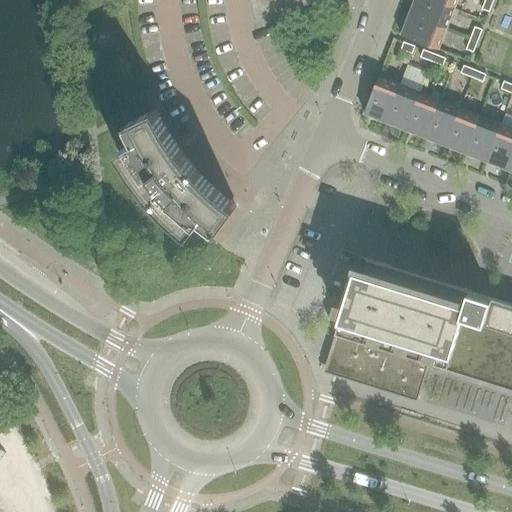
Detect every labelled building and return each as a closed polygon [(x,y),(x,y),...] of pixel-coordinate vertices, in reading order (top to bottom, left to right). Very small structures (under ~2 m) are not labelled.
[(446,30),(454,10),(429,0),(414,0),(409,15),(446,30)] [(429,0),(454,10),(457,0),(429,0)] [(493,1),(490,0),(485,0),(482,10),(489,13),(493,1)] [(438,50),(446,30),(409,15),(401,36),(438,50)] [(475,27),(470,39),(478,42),(482,30),(475,27)] [(478,42),(470,39),(466,50),(473,53),(478,42)] [(415,47),(403,42),(400,50),(412,54),(415,47)] [(434,55),(423,50),(420,58),(432,62),(434,55)] [(434,55),(432,62),(443,66),(446,59),(434,55)] [(475,71),(463,66),(460,73),(472,78),(475,71)] [(486,75),(475,71),(472,78),(483,82),(486,75)] [(364,114),(384,122),(399,85),(379,77),(364,114)] [(511,93),(511,85),(504,82),(501,89),(511,94),(511,93)] [(384,122),(405,130),(419,93),(399,85),(384,122)] [(405,130),(425,138),(439,101),(419,93),(405,130)] [(425,138),(445,146),(459,109),(439,101),(425,138)] [(182,152),(179,148),(174,141),(168,131),(162,120),(160,117),(156,109),(127,123),(136,141),(117,151),(121,158),(123,162),(127,168),(132,175),(134,178),(138,184),(143,191),(148,197),(151,200),(159,209),(167,218),(176,226),(182,232),(189,237),(202,220),(218,232),(237,206),(229,200),(221,194),(214,187),(207,180),(200,173),(193,166),(187,158),(182,152)] [(445,146),(465,153),(480,117),(459,109),(445,146)] [(465,153),(485,161),(500,125),(480,117),(465,153)] [(485,161),(506,169),(511,153),(511,129),(500,125),(485,161)] [(511,304),(359,257),(335,334),(338,335),(327,371),(411,397),(422,377),(425,378),(430,363),(511,388),(511,304)]
